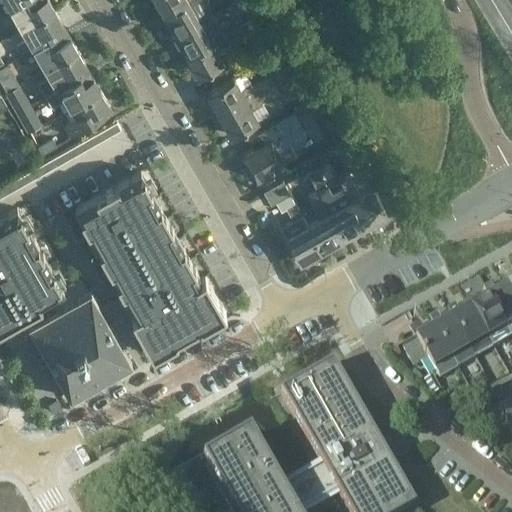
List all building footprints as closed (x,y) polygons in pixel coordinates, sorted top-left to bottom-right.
[(11,21),(17,31),(55,10),(49,0),(24,0),(0,14),(0,19),(3,25),(8,23),(11,21)] [(0,0),(0,14),(24,0),(0,0)] [(153,0),(163,15),(189,0),(153,0)] [(189,0),(163,15),(174,36),(212,14),(206,4),(212,0),(189,0)] [(255,0),(246,0),(242,3),(251,18),(262,11),(255,0)] [(17,31),(23,41),(18,44),(15,47),(21,55),(22,55),(49,39),(64,31),(61,25),(63,24),(55,10),(17,31)] [(174,36),(186,56),(233,29),(227,20),(218,25),(212,14),(174,36)] [(233,29),(186,56),(198,77),(223,62),(217,51),(239,39),(233,29)] [(56,62),(78,50),(70,36),(68,37),(64,31),(49,39),(22,55),(27,64),(39,57),(45,68),(56,63),(55,63),(56,62)] [(38,87),(43,96),(87,71),(84,65),(86,64),(78,50),(56,62),(55,63),(56,63),(61,73),(49,79),(38,87)] [(245,72),(234,77),(206,93),(218,115),(247,99),(299,68),(294,59),(270,72),(270,71),(251,82),(245,72)] [(247,99),(218,115),(231,137),(269,114),(263,103),(304,78),(299,68),(247,99)] [(87,71),(43,96),(50,106),(61,101),(63,100),(68,110),(101,91),(93,76),(91,77),(87,71)] [(20,84),(5,92),(16,112),(31,103),(20,84)] [(71,135),(111,112),(107,106),(109,105),(101,91),(68,110),(74,119),(64,124),(71,135)] [(316,98),(292,113),(295,117),(302,113),(312,130),(322,125),(333,143),(340,138),(316,98)] [(31,103),(16,112),(27,132),(43,123),(31,103)] [(295,117),(292,113),(264,129),(270,139),(242,154),(256,178),(296,155),(290,144),(306,136),(295,117)] [(51,135),(37,143),(43,154),(57,146),(51,135)] [(317,167),(307,173),(316,189),(323,202),(333,196),(326,184),(317,167)] [(141,171),(75,208),(76,210),(88,231),(89,232),(93,240),(94,242),(105,260),(106,262),(116,280),(117,282),(125,296),(101,309),(107,319),(130,306),(135,314),(132,316),(152,353),(155,352),(154,350),(174,339),(175,341),(177,339),(176,338),(200,324),(201,326),(203,324),(203,323),(222,312),(223,313),(226,312),(205,275),(201,277),(142,173),(141,171)] [(355,184),(348,171),(338,176),(345,189),(355,184)] [(316,189),(307,173),(306,172),(297,177),(314,207),(323,202),(316,189)] [(302,214),(290,193),(283,180),(263,192),(271,204),(275,201),(281,210),(286,207),(293,220),(302,214)] [(372,187),(361,194),(355,184),(345,189),(351,199),(350,200),(365,226),(387,213),(372,187)] [(365,226),(350,200),(339,206),(333,196),(323,202),(329,212),(343,238),(365,226)] [(343,238),(329,212),(323,202),(314,207),(320,217),(308,225),(307,225),(322,251),(343,238)] [(17,208),(0,217),(0,326),(25,312),(31,309),(38,321),(45,317),(39,305),(64,290),(62,288),(50,266),(49,264),(38,245),(37,243),(32,233),(31,232),(18,209),(17,208)] [(307,225),(308,225),(302,214),(293,220),(298,230),(285,238),(300,263),(322,251),(307,225)] [(511,298),(505,287),(495,293),(491,284),(483,288),(487,297),(511,338),(511,337),(511,298)] [(32,329),(26,333),(32,344),(38,341),(50,361),(44,365),(50,376),(56,373),(70,398),(132,363),(131,362),(100,307),(91,291),(89,292),(30,326),(32,329)] [(511,338),(487,297),(477,303),(473,295),(465,299),(469,307),(493,348),(511,338)] [(493,348),(469,307),(460,313),(454,304),(446,309),(452,318),(475,358),(493,348)] [(475,358),(452,318),(442,324),(436,314),(429,319),(434,328),(458,368),(475,358)] [(458,368),(434,328),(424,334),(418,325),(410,330),(415,338),(423,352),(422,352),(424,356),(425,356),(438,379),(458,368)] [(319,464),(338,497),(347,511),(409,511),(415,509),(380,448),(332,365),(279,395),(319,464)] [(485,375),(475,380),(480,388),(490,383),(485,375)] [(434,376),(423,382),(432,397),(443,391),(434,376)] [(491,393),(502,417),(511,438),(511,393),(503,398),(499,389),(491,393)] [(313,511),(338,497),(319,464),(287,482),(278,487),(249,436),(202,463),(214,484),(213,484),(219,496),(220,495),(229,511),(313,511)]
